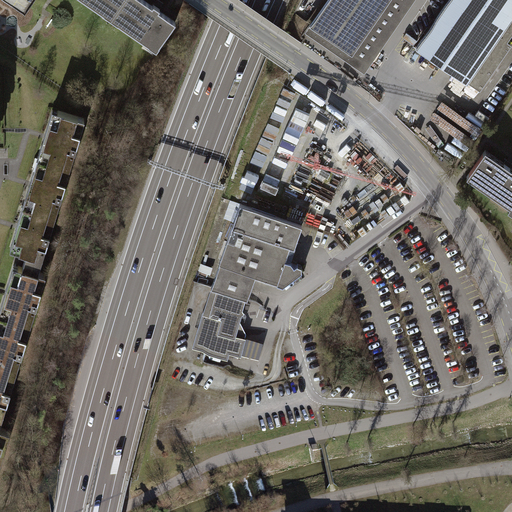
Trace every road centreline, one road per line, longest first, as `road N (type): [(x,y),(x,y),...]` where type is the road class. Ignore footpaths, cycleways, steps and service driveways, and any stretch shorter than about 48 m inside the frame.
road 1 (motorway): [(104,511),(166,276),(270,0)]
road 2 (motorway): [(235,0),(136,266),(69,511)]
road 3 (secondary): [(211,0),(365,109),(441,191)]
road 4 (residential): [(281,308),(441,191)]
road 5 (secondary): [(441,191),(511,318)]
